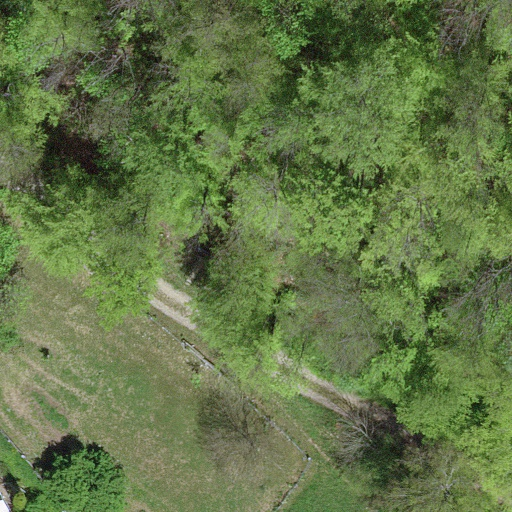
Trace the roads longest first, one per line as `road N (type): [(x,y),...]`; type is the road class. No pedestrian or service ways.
road 1 (track): [(0,163),(81,239),(174,307),(511,498)]
road 2 (track): [(401,511),(326,396)]
